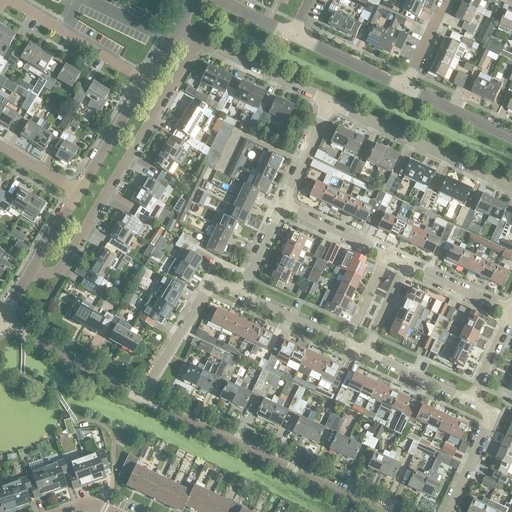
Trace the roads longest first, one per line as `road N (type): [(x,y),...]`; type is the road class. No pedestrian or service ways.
road 1 (residential): [(27,276),(58,271),(200,42)]
road 2 (unclassified): [(381,511),(140,399)]
road 3 (residential): [(511,187),(329,101)]
road 4 (residential): [(140,399),(200,294),(216,281),(240,293)]
road 5 (unclassified): [(140,399),(1,318)]
road 6 (residential): [(144,81),(7,0)]
road 7 (residential): [(329,101),(200,42)]
road 8 (residential): [(447,511),(492,413),(471,401)]
road 9 (residential): [(78,192),(144,81)]
road 10 (residential): [(404,88),(294,35)]
